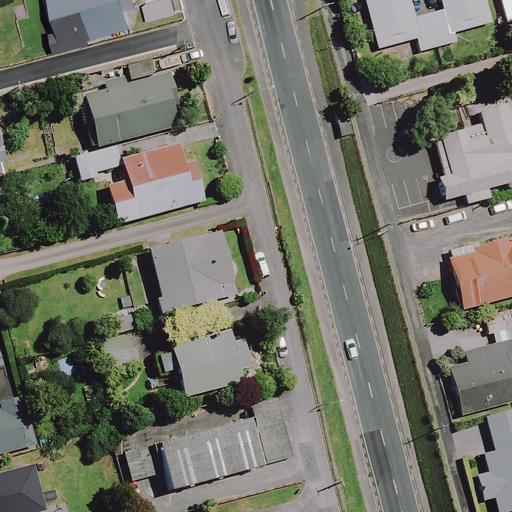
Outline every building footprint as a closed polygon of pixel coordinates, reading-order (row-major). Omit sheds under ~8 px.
[(53,0),(65,48),(132,33),(126,9),(139,6),(137,0),(53,0)] [(418,0),(380,0),(394,54),(430,45),(418,0)] [(511,0),(495,0),(503,26),(511,23),(511,0)] [(173,1),(143,7),(146,21),(176,16),(173,1)] [(168,92),(164,77),(121,88),(120,82),(79,93),(93,150),(174,130),(165,93),(168,92)] [(511,127),(445,144),(458,198),(511,184),(511,127)] [(179,165),(174,146),(117,162),(122,181),(102,186),(113,228),(200,203),(188,162),(179,165)] [(117,169),(113,150),(71,160),(76,184),(93,180),(91,175),(117,169)] [(231,298),(216,237),(143,254),(159,316),(231,298)] [(511,298),(511,244),(501,247),(500,243),(469,251),(470,257),(445,263),(458,312),(511,298)] [(457,418),(511,403),(511,350),(510,344),(511,343),(511,312),(511,311),(481,320),(489,348),(459,356),(461,365),(444,370),(457,418)] [(249,382),(237,336),(167,355),(180,401),(249,382)] [(17,399),(10,400),(0,402),(0,410),(0,412),(0,411),(0,455),(28,449),(17,399)] [(153,445),(165,494),(288,462),(272,402),(245,409),(248,420),(153,445)] [(511,511),(511,411),(481,420),(489,454),(480,456),(484,475),(472,478),(478,504),(490,501),(492,511),(511,511)] [(40,511),(29,468),(0,475),(0,511),(40,511)]
